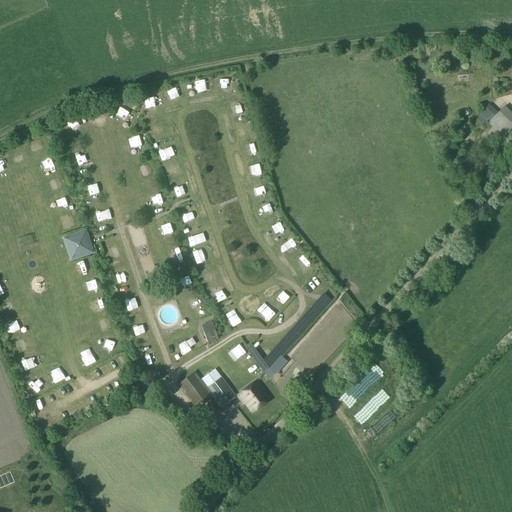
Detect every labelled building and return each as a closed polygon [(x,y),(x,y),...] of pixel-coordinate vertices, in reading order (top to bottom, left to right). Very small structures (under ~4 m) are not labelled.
[(437,50),(445,45),(441,38),(433,43),(437,50)] [(227,79),(227,92),(235,91),(235,79),(227,79)] [(168,90),(169,100),(179,99),(178,89),(168,90)] [(489,119),(495,111),(487,105),(481,113),(489,119)] [(488,123),(495,130),(511,114),(503,107),(498,112),(488,123)] [(96,114),(100,125),(110,120),(106,110),(96,114)] [(511,114),(495,130),(503,137),(509,131),(511,127),(511,114)] [(68,121),(75,132),(84,126),(77,116),(68,121)] [(154,129),(158,137),(166,134),(163,125),(154,129)] [(131,139),(135,149),(145,145),(141,135),(131,139)] [(247,155),(257,153),(255,140),(245,142),(247,155)] [(163,158),(173,156),(171,146),(161,147),(163,158)] [(14,150),(16,161),(25,159),(23,149),(14,150)] [(87,152),(77,157),(81,165),(91,160),(87,152)] [(54,158),(49,160),(54,172),(59,170),(54,158)] [(258,174),(263,172),(258,162),(253,164),(258,174)] [(153,164),(142,166),(144,177),(155,175),(153,164)] [(52,179),(54,189),(64,188),(62,177),(52,179)] [(100,182),(89,185),(91,196),(102,193),(100,182)] [(256,184),(259,197),(268,194),(265,182),(256,184)] [(185,193),(182,187),(175,190),(178,197),(185,193)] [(68,196),(59,200),(63,209),(72,205),(68,196)] [(266,214),(275,210),(272,201),(262,205),(266,214)] [(97,213),(101,222),(112,218),(108,209),(97,213)] [(187,222),(195,219),(191,210),(183,214),(187,222)] [(67,219),(71,227),(78,224),(75,215),(67,219)] [(164,228),(169,238),(177,234),(172,225),(164,228)] [(94,255),(85,231),(61,240),(70,264),(94,255)] [(191,237),(195,248),(205,244),(201,233),(191,237)] [(123,257),(116,247),(109,251),(115,261),(123,257)] [(311,261),(302,269),(311,278),(319,270),(311,261)] [(97,293),(102,291),(98,279),(92,281),(97,293)] [(191,300),(195,310),(205,307),(200,296),(191,300)] [(265,308),(274,316),(281,308),(272,301),(265,308)] [(236,328),(246,323),(240,312),(231,317),(236,328)] [(105,317),(99,319),(104,331),(109,328),(105,317)] [(14,334),(23,329),(18,321),(9,326),(14,334)] [(201,325),(204,332),(203,332),(207,344),(218,340),(211,322),(201,325)] [(141,341),(150,336),(144,326),(136,330),(141,341)] [(187,357),(196,353),(190,342),(181,346),(187,357)] [(95,351),(84,356),(89,368),(100,363),(95,351)] [(147,355),(151,367),(161,363),(156,351),(147,355)] [(24,358),(29,369),(35,366),(31,355),(24,358)] [(380,364),(386,372),(393,367),(388,359),(380,364)] [(110,372),(117,370),(114,362),(107,364),(110,372)] [(63,367),(54,370),(57,382),(67,380),(63,367)] [(177,385),(196,410),(213,397),(206,388),(194,372),(177,385)] [(221,377),(206,388),(213,397),(221,408),(236,396),(235,396),(221,377)] [(37,388),(46,389),(47,379),(38,378),(37,388)] [(237,395),(244,404),(245,403),(253,413),(270,399),(256,381),(237,395)] [(388,414),(374,428),(381,435),(395,421),(388,414)]
